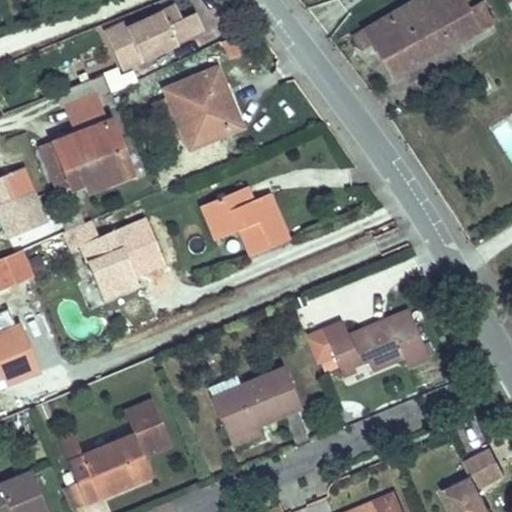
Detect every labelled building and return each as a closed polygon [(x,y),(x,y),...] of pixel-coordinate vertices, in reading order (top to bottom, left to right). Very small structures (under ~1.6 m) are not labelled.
[(447,46),(419,0),(413,0),(353,38),(360,49),(371,42),(391,78),(447,46)] [(463,0),(419,0),(447,46),(479,26),(467,6),(463,0)] [(480,0),(478,0),(467,6),(479,26),(493,19),(480,0)] [(182,17),(175,3),(162,10),(168,24),(182,17)] [(177,43),(176,41),(203,28),(195,10),(182,17),(168,24),(162,10),(127,26),(124,21),(104,30),(122,69),(177,43)] [(90,78),(81,58),(60,66),(68,87),(90,78)] [(155,102),(157,109),(170,141),(186,135),(189,143),(230,126),(216,90),(227,86),(218,65),(166,86),(170,97),(155,102)] [(110,93),(137,88),(135,71),(107,76),(110,93)] [(243,126),(227,86),(216,90),(230,126),(189,143),(191,148),(243,126)] [(62,192),(85,183),(124,168),(106,122),(95,95),(67,106),(78,133),(41,147),(57,187),(61,186),(62,192)] [(170,141),(157,109),(151,112),(164,143),(170,141)] [(124,168),(85,183),(89,192),(135,174),(113,119),(106,122),(124,168)] [(24,167),(0,177),(0,212),(10,236),(46,220),(24,167)] [(245,186),(202,205),(217,240),(240,230),(252,255),(289,239),(271,199),(255,207),(245,186)] [(79,206),(60,214),(67,230),(85,222),(79,206)] [(141,282),(126,247),(135,243),(127,224),(102,235),(94,218),(85,222),(67,230),(65,230),(72,248),(84,243),(107,297),(141,282)] [(140,254),(135,243),(126,247),(131,258),(140,254)] [(24,248),(0,258),(0,290),(35,276),(24,248)] [(0,376),(4,375),(8,383),(42,369),(23,323),(17,325),(10,308),(0,311),(0,376)] [(333,356),(336,363),(349,358),(352,367),(367,360),(370,366),(373,372),(403,358),(407,368),(428,359),(407,310),(348,335),(343,322),(304,338),(316,364),(333,356)] [(349,358),(336,363),(343,378),(370,366),(367,360),(352,367),(349,358)] [(208,400),(225,440),(257,426),(299,409),(282,368),(238,387),(208,400)] [(133,438),(141,457),(169,446),(150,403),(123,415),(133,438)] [(257,426),(225,440),(228,446),(259,434),(257,426)] [(68,466),(83,459),(73,437),(58,443),(68,466)] [(85,506),(124,489),(121,482),(129,479),(132,485),(150,478),(141,457),(133,438),(83,459),(68,466),(85,506)] [(449,511),(489,511),(476,488),(502,474),(487,448),(461,462),(469,476),(439,492),(449,511)] [(0,511),(46,511),(30,473),(0,485),(0,511)] [(121,482),(124,489),(132,485),(129,479),(121,482)] [(401,511),(394,493),(348,511),(401,511)]
